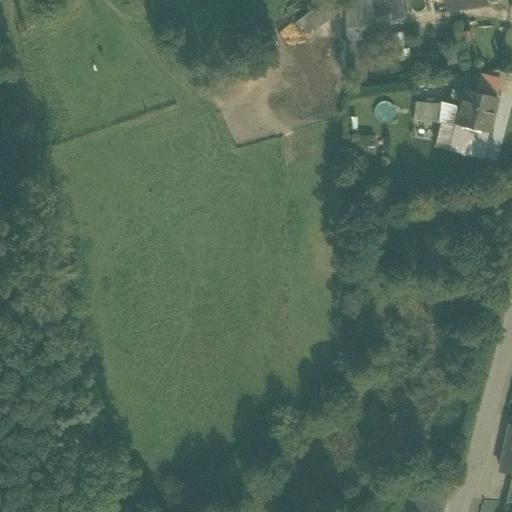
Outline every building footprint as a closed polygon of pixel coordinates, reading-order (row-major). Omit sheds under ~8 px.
[(342,9),(335,0),(325,0),(297,22),(308,35),(342,9)] [(373,24),(375,24),(371,0),(358,0),(345,2),(345,29),(373,24)] [(401,0),(371,0),(375,24),(405,19),(401,0)] [(486,0),(451,0),(445,1),(447,13),(487,6),(487,4),(486,0)] [(373,24),(345,29),(345,41),(373,41),(373,24)] [(405,60),(401,33),(388,35),(392,62),(405,60)] [(475,94),(494,98),(499,78),(479,74),(475,94)] [(448,154),(481,161),(487,132),(494,98),(475,94),(461,91),(458,107),(454,124),(454,125),(449,150),(448,154)] [(458,107),(441,105),(415,102),(413,119),(439,122),(454,124),(458,107)] [(454,125),(454,124),(439,122),(434,147),(449,150),(454,125)] [(374,155),(373,136),(360,136),(360,156),(374,155)] [(511,474),(511,473),(511,426),(509,426),(499,471),(511,474)]
